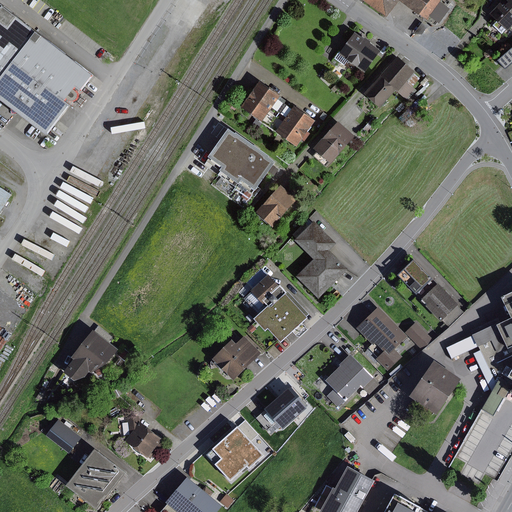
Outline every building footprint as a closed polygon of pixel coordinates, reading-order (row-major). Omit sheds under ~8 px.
[(0,0),(0,87),(20,62),(43,33),(0,0)] [(365,0),(387,16),(398,0),(365,0)] [(400,0),(420,14),(420,13),(429,19),(432,15),(441,22),(452,7),(442,0),(400,0)] [(511,22),(511,0),(499,0),(486,13),(494,20),(490,24),(499,33),(503,29),(504,31),(511,22)] [(429,26),(418,17),(409,29),(414,33),(423,34),(429,26)] [(466,23),(458,17),(454,22),(462,28),(466,23)] [(368,37),(360,32),(345,52),(343,51),(338,58),(356,71),(360,65),(370,72),(386,50),(375,43),(375,40),(370,37),(368,37)] [(20,62),(76,106),(99,76),(43,33),(20,62)] [(511,60),(511,44),(494,60),(502,69),(511,60)] [(419,68),(401,53),(368,91),(385,105),(399,88),(410,98),(419,87),(415,84),(422,75),(416,70),(419,68)] [(20,62),(0,87),(0,95),(53,136),(76,106),(20,62)] [(330,83),(322,76),(319,78),(327,86),(330,83)] [(266,80),(247,106),(268,121),(278,107),(284,99),(287,95),(266,80)] [(416,95),(415,94),(409,101),(412,104),(422,93),(420,91),(416,95)] [(428,107),(418,98),(407,110),(417,119),(428,107)] [(284,99),(278,107),(292,117),(298,108),(284,99)] [(405,105),(401,102),(395,108),(399,112),(405,105)] [(292,117),(282,131),(303,146),(322,120),(301,105),(298,108),(292,117)] [(410,116),(406,111),(399,118),(403,123),(410,116)] [(376,121),(372,118),(359,132),(363,136),(376,121)] [(261,125),(255,120),(251,127),(256,131),(261,125)] [(362,135),(345,120),(321,148),(323,150),(319,155),(331,166),(336,161),(338,163),(362,135)] [(241,131),(234,126),(208,162),(240,185),(243,181),(256,191),(259,187),(261,188),(281,160),(274,155),(275,154),(242,130),(241,131)] [(304,199),(287,184),(262,211),(279,226),(304,199)] [(0,215),(13,195),(0,186),(0,215)] [(336,243),(314,221),(312,222),(309,219),(293,235),(297,238),(295,241),(314,259),(296,276),(318,298),(347,270),(328,251),(336,243)] [(429,279),(410,259),(394,275),(413,295),(429,279)] [(268,276),(251,290),(267,307),(271,307),(285,294),(268,276)] [(456,305),(436,283),(419,299),(424,305),(423,306),(439,322),(441,320),(447,327),(463,312),(456,305)] [(267,307),(253,320),(265,332),(268,329),(269,331),(299,304),(288,291),(285,294),(271,307),(267,307)] [(511,317),(511,318),(445,347),(450,358),(476,346),(479,350),(472,353),(490,391),(479,409),(492,416),(502,398),(496,394),(503,381),(498,378),(500,374),(507,379),(511,369),(511,292),(503,297),(511,317)] [(299,304),(269,331),(278,341),(280,343),(286,338),(289,335),(307,318),(306,317),(309,314),(299,304)] [(402,357),(394,349),(406,337),(376,307),(355,328),(371,345),(374,343),(382,352),(375,359),(387,372),(402,357)] [(431,339),(414,323),(404,333),(421,350),(431,339)] [(233,329),(228,324),(223,329),(228,334),(233,329)] [(251,333),(256,328),(252,324),(247,328),(251,333)] [(100,327),(76,358),(78,360),(94,372),(96,374),(113,363),(123,350),(112,342),(115,338),(100,327)] [(232,381),(260,353),(242,336),(234,344),(229,340),(210,359),(232,381)] [(133,354),(126,349),(120,356),(127,361),(133,354)] [(379,385),(348,354),(337,365),(338,366),(323,381),(332,390),(326,396),(337,407),(340,404),(341,404),(359,386),(368,395),(379,385)] [(89,378),(94,372),(78,360),(70,371),(61,382),(69,388),(76,379),(79,381),(89,378)] [(458,379),(430,360),(405,397),(411,400),(406,408),(417,416),(423,408),(433,415),(458,379)] [(307,406),(290,387),(262,413),(256,418),(267,430),(275,422),(281,429),(307,406)] [(139,417),(127,419),(130,435),(125,442),(147,459),(162,440),(140,423),(139,417)] [(59,423),(55,419),(44,433),(71,454),(84,438),(61,420),(59,423)] [(242,424),(207,456),(230,482),(247,467),(248,469),(263,456),(251,441),(258,435),(246,421),(242,424)] [(124,473),(94,450),(66,486),(96,509),(124,473)] [(335,490),(327,485),(315,507),(321,510),(319,511),(357,511),(374,481),(372,480),(365,476),(348,467),(335,490)] [(205,489),(191,478),(164,510),(162,511),(220,511),(225,506),(212,495),(214,493),(207,486),(205,489)] [(230,497),(223,491),(217,497),(224,504),(230,497)] [(419,511),(422,507),(394,492),(383,511),(419,511)]
